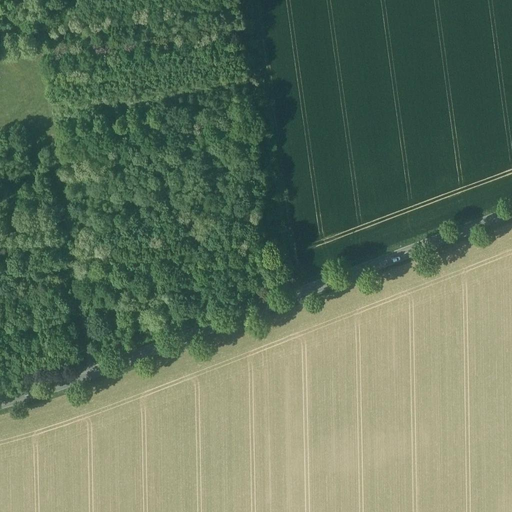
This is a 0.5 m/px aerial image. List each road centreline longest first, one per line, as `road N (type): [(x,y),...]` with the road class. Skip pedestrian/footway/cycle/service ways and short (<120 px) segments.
road 1 (unclassified): [(0,403),(511,213)]
road 2 (track): [(92,373),(39,71)]
road 3 (track): [(302,292),(254,0)]
